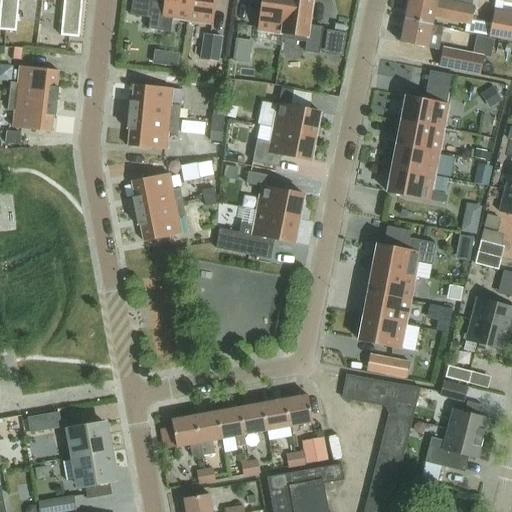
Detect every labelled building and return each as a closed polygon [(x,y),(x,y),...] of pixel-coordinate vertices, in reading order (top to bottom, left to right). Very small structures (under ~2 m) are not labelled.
[(0,0),(0,29),(16,31),(19,0),(0,0)] [(63,0),(64,0),(61,36),(80,37),(83,0),(63,0)] [(190,0),(165,0),(165,5),(152,3),(148,30),(171,33),(173,19),(188,21),(190,0)] [(215,0),(190,0),(188,21),(212,25),(215,0)] [(287,0),(262,0),(258,31),(283,35),(287,0)] [(309,26),(312,0),(287,0),(283,35),(282,40),(306,43),(305,53),(319,55),(323,28),(309,26)] [(409,0),(406,20),(433,25),(434,18),(472,25),(475,8),(434,0),(409,0)] [(511,14),(495,11),(490,37),(508,41),(507,43),(511,44),(511,14)] [(443,27),(433,25),(406,20),(401,43),(428,49),(431,34),(441,36),(443,27)] [(218,62),(221,37),(202,34),(199,59),(218,62)] [(250,63),(253,40),(237,38),(234,61),(250,63)] [(13,48),(12,62),(21,62),(22,49),(13,48)] [(480,76),(484,56),(443,48),(439,67),(480,76)] [(9,97),(58,103),(59,89),(57,88),(59,72),(19,67),(17,84),(10,83),(9,97)] [(128,116),(178,121),(180,107),(171,106),(173,89),(133,85),(131,102),(130,102),(128,116)] [(493,87),(480,95),(490,110),(502,101),(493,87)] [(56,116),(58,103),(9,97),(7,112),(14,112),(12,129),(52,133),(54,116),(56,116)] [(448,105),(406,97),(401,122),(443,130),(448,105)] [(320,113),(279,105),(274,129),(315,137),(320,113)] [(228,107),(226,119),(234,120),(237,108),(228,107)] [(211,122),(223,123),(224,115),(212,114),(211,122)] [(177,135),(178,121),(128,116),(127,131),(129,131),(128,147),(167,151),(169,134),(177,135)] [(222,131),(223,123),(211,122),(210,129),(222,131)] [(443,130),(401,122),(397,145),(439,154),(443,130)] [(315,137),(274,129),(269,153),(255,150),(252,163),(279,168),(281,156),(311,162),(315,137)] [(210,132),(210,141),(222,142),(223,133),(210,132)] [(6,133),(5,145),(19,146),(20,134),(6,133)] [(397,145),(392,169),(434,177),(439,154),(397,145)] [(476,150),(474,159),(486,161),(487,152),(476,150)] [(199,180),(213,178),(210,162),(196,164),(199,180)] [(230,179),(236,174),(237,166),(224,164),(221,178),(230,179)] [(434,177),(392,169),(387,194),(444,204),(446,194),(431,192),(434,177)] [(304,195),(270,189),(272,177),(249,173),(247,184),(262,187),(257,211),(299,220),(304,195)] [(135,211),(182,203),(180,189),(173,190),(170,175),(131,182),(134,198),(133,198),(135,211)] [(204,198),(215,196),(214,188),(202,190),(204,198)] [(511,215),(511,192),(505,191),(499,213),(511,215)] [(215,196),(204,198),(205,206),(217,204),(215,196)] [(182,203),(135,211),(138,227),(140,227),(143,242),(182,235),(179,218),(185,217),(182,203)] [(299,220),(257,211),(254,229),(240,226),(239,233),(227,231),(223,251),(250,256),(253,236),(295,244),(299,220)] [(487,215),(484,228),(497,232),(500,218),(487,215)] [(463,219),(461,232),(476,236),(479,223),(463,219)] [(459,236),(457,248),(471,250),(473,239),(459,236)] [(407,251),(378,245),(373,268),(415,277),(418,263),(432,266),(436,244),(410,239),(407,251)] [(478,253),(502,259),(505,247),(481,241),(478,253)] [(499,271),(502,259),(478,253),(475,265),(499,271)] [(415,277),(373,268),(369,292),(410,300),(415,277)] [(449,286),(447,300),(461,303),(463,289),(449,286)] [(410,300),(369,292),(364,315),(406,324),(410,300)] [(471,320),(511,330),(511,327),(511,307),(477,298),(471,320)] [(439,309),(437,319),(451,322),(452,322),(454,312),(454,311),(439,309)] [(406,324),(364,315),(359,341),(401,349),(406,324)] [(506,352),(511,330),(471,320),(466,342),(506,352)] [(390,358),(386,376),(406,379),(409,362),(390,358)] [(472,372),(449,366),(447,378),(469,383),(472,372)] [(345,388),(369,392),(372,380),(348,376),(345,388)] [(376,406),(382,382),(372,380),(369,392),(366,404),(376,406)] [(464,403),(468,388),(443,381),(439,397),(464,403)] [(382,382),(376,406),(386,408),(392,384),(382,382)] [(392,384),(386,408),(389,416),(412,422),(421,389),(392,384)] [(366,404),(369,392),(345,388),(343,400),(366,404)] [(290,428),(313,424),(308,396),(285,401),(290,428)] [(267,432),(290,428),(285,401),(262,404),(267,432)] [(448,431),(483,440),(488,419),(475,415),(477,405),(468,403),(465,413),(453,410),(448,431)] [(245,436),(267,432),(262,404),(240,408),(245,436)] [(247,446),(245,436),(240,408),(217,412),(222,440),(235,437),(236,448),(247,446)] [(212,441),(222,440),(217,412),(195,416),(200,444),(202,455),(202,457),(214,454),(212,441)] [(202,455),(200,444),(195,416),(172,420),(177,448),(189,446),(191,457),(202,455)] [(410,432),(412,422),(389,416),(386,426),(410,432)] [(46,432),(43,417),(29,419),(31,434),(46,432)] [(74,459),(75,459),(109,453),(104,423),(69,429),(74,459)] [(407,442),(410,432),(386,426),(384,436),(407,442)] [(478,460),(483,440),(448,431),(445,442),(432,438),(425,464),(441,468),(460,472),(464,457),(478,460)] [(313,451),(294,455),(297,468),(327,463),(322,436),(311,438),(313,451)] [(405,452),(407,442),(384,436),(382,446),(405,452)] [(403,461),(405,452),(382,446),(379,455),(403,461)] [(79,489),(85,488),(86,487),(110,483),(114,482),(109,453),(75,459),(74,459),(79,489)] [(288,470),(297,468),(294,455),(285,456),(288,470)] [(400,471),(403,461),(379,455),(377,465),(400,471)] [(258,462),(250,464),(252,476),(260,475),(258,462)] [(244,478),(252,476),(250,464),(241,465),(244,478)] [(329,511),(324,484),(345,481),(342,464),(333,466),(267,478),(272,511),(329,511)] [(425,464),(422,479),(437,483),(441,468),(425,464)] [(398,481),(400,471),(377,465),(374,475),(398,481)] [(213,471),(205,472),(207,484),(215,483),(213,471)] [(199,486),(207,484),(205,472),(197,474),(199,486)] [(395,491),(398,481),(374,475),(372,485),(395,491)] [(86,487),(88,499),(112,495),(110,483),(86,487)] [(393,501),(395,491),(372,485),(369,494),(393,501)] [(391,510),(393,501),(369,494),(367,504),(391,510)] [(56,511),(54,496),(39,498),(41,511),(56,511)] [(212,511),(210,496),(184,500),(186,511),(212,511)] [(255,496),(247,497),(248,504),(256,503),(255,496)]
